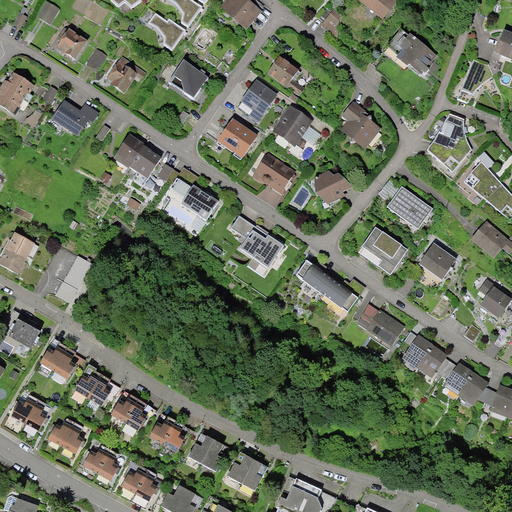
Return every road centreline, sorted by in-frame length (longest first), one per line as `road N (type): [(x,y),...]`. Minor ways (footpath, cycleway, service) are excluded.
road 1 (residential): [(0,281),(164,392),(239,430),(317,465),(463,511)]
road 2 (residential): [(511,371),(486,361),(324,244)]
road 3 (residential): [(180,152),(13,42)]
road 4 (residential): [(409,147),(367,78),(281,10)]
road 5 (residential): [(180,152),(281,10)]
road 6 (residential): [(324,244),(180,152)]
road 7 (residential): [(475,0),(439,103),(409,147)]
road 8 (residential): [(121,511),(0,440)]
road 9 (residential): [(409,147),(324,244)]
